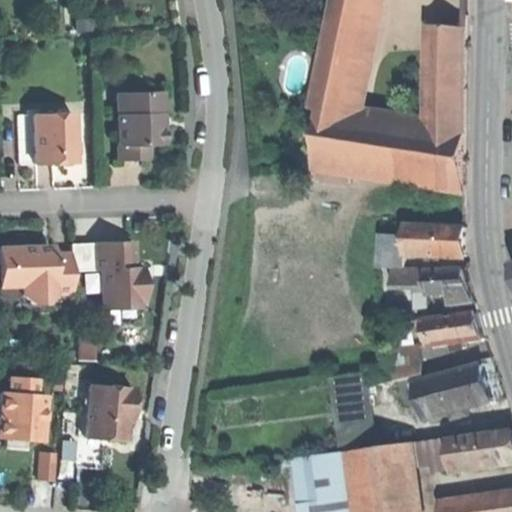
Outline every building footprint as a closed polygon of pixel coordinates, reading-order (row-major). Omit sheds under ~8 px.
[(379,25),(384,0),(336,0),(334,16),(379,25)] [(369,76),(379,25),(334,16),(323,67),(369,76)] [(435,154),(467,159),(469,29),(438,27),(435,126),(435,154)] [(361,115),(369,76),(323,67),(315,107),(326,110),(361,115)] [(115,95),(117,162),(128,161),(147,161),(147,146),(162,146),(160,94),(115,95)] [(318,163),(354,168),(407,176),(415,123),(361,115),(326,110),(318,163)] [(31,116),(33,165),(51,164),(72,164),(70,114),(31,116)] [(435,126),(415,123),(407,176),(467,185),(467,159),(435,154),(435,126)] [(352,183),(354,168),(318,163),(316,178),(352,183)] [(409,223),(408,235),(407,253),(467,256),(467,241),(468,225),(409,223)] [(406,267),(407,253),(408,235),(383,234),(381,267),(395,267),(406,267)] [(94,245),(95,273),(99,273),(100,310),(139,309),(139,301),(143,301),(142,280),(136,280),(136,268),(132,268),(132,244),(112,245),(94,245)] [(70,274),(95,273),(94,245),(69,246),(69,256),(70,274)] [(70,295),(70,274),(69,256),(49,257),(49,249),(22,249),(0,249),(0,267),(4,267),(4,288),(21,288),(22,298),(31,307),(42,307),(51,295),(70,295)] [(402,286),(431,285),(431,270),(431,267),(406,267),(395,267),(395,286),(402,286)] [(468,270),(431,270),(431,285),(431,293),(437,293),(443,292),(453,291),(474,290),(471,280),(468,270)] [(431,293),(431,285),(402,286),(404,312),(424,310),(421,294),(431,293)] [(477,303),(474,290),(453,291),(454,306),(477,303)] [(480,313),(428,321),(430,333),(433,349),(452,345),(466,343),(488,340),(484,326),(480,313)] [(430,333),(428,321),(418,322),(420,335),(430,333)] [(64,359),(95,358),(94,344),(64,345),(64,359)] [(393,367),(424,362),(422,346),(390,350),(393,367)] [(427,375),(424,362),(393,367),(368,371),(372,388),(427,375)] [(485,364),(417,382),(428,419),(495,401),(490,383),(485,364)] [(372,388),(368,371),(331,378),(345,452),(349,451),(369,448),(377,447),(367,389),(372,388)] [(0,425),(3,426),(3,440),(3,449),(12,449),(22,450),(23,441),(40,442),(42,398),(33,397),(33,381),(5,380),(5,396),(0,395),(0,425)] [(86,387),(83,440),(100,440),(111,441),(121,441),(122,422),(125,422),(125,409),(130,409),(131,389),(86,387)] [(511,429),(452,438),(456,471),(511,463),(511,429)] [(99,466),(100,440),(83,440),(75,439),(74,465),(99,466)] [(369,448),(378,511),(418,511),(409,443),(377,447),(369,448)] [(349,451),(357,511),(378,511),(369,448),(349,451)] [(345,452),(318,455),(321,470),(326,511),(357,511),(349,451),(345,452)] [(299,473),(321,470),(318,455),(297,458),(299,473)] [(326,511),(321,470),(299,473),(305,511),(326,511)] [(511,511),(511,496),(444,506),(444,510),(444,511),(511,511)]
